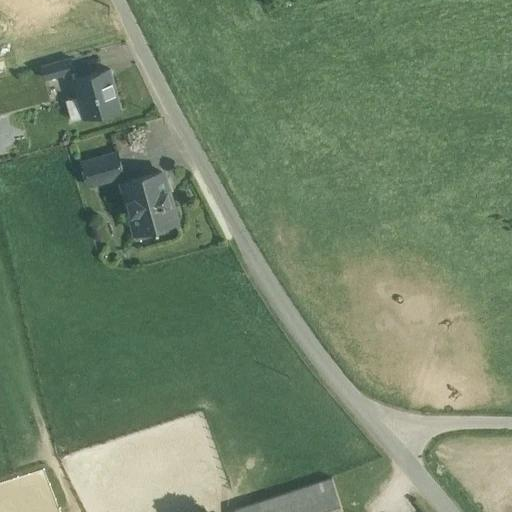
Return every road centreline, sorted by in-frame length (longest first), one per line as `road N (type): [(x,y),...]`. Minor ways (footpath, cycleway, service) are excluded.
road 1 (track): [(125,0),(184,122),(294,307),(449,511)]
road 2 (track): [(389,434),(511,435)]
